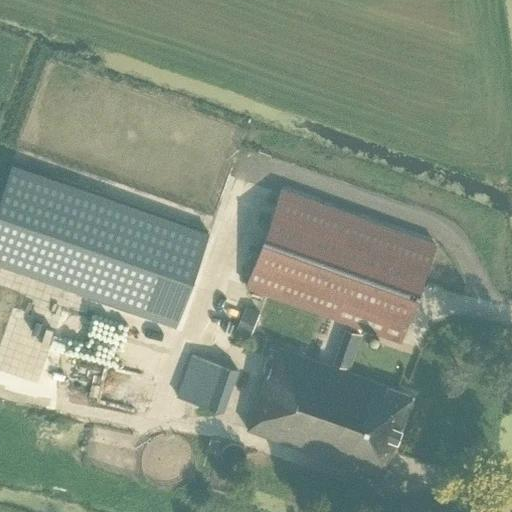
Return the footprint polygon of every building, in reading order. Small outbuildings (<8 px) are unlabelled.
[(0,198),(0,264),(175,326),(208,232),(12,163),(0,198)] [(400,342),(435,244),(281,189),(245,286),(400,342)] [(259,312),(245,306),(234,334),(249,339),(259,312)] [(412,395),(383,385),(276,346),(246,429),(380,477),(390,451),(391,452),(412,395)] [(192,353),(180,385),(176,396),(223,412),(238,370),(192,353)]
